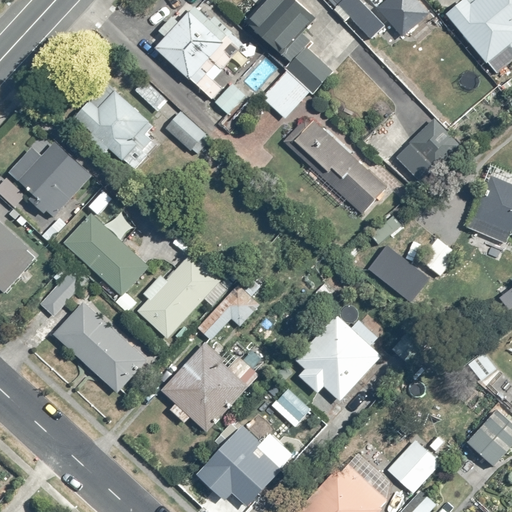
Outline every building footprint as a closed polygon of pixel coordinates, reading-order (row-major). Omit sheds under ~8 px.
[(301,36),(316,21),(315,20),(295,0),(250,0),(257,6),(245,18),(282,55),(301,36)] [(362,0),(329,0),(347,19),(350,16),(371,39),(386,25),(365,2),(362,0)] [(431,14),(418,0),(387,0),(378,8),(403,37),(431,14)] [(511,0),(464,0),(448,14),(498,75),(511,62),(511,0)] [(214,81),(233,61),(248,46),(236,35),(218,17),(216,15),(211,20),(191,1),(162,31),(167,36),(157,47),(211,99),(222,88),(214,81)] [(287,68),(313,93),(323,82),(354,50),(344,40),(340,43),(329,33),(332,29),(322,20),(303,40),(307,44),(286,67),(287,68)] [(313,93),(287,68),(260,97),(286,122),(313,93)] [(247,95),(234,82),(215,101),(229,114),(247,95)] [(77,117),(80,120),(94,133),(89,138),(107,155),(112,149),(135,170),(159,143),(144,130),(151,123),(116,90),(108,83),(77,117)] [(213,139),(181,111),(166,128),(197,157),(213,139)] [(456,138),(434,117),(396,158),(418,178),(456,138)] [(389,186),(315,118),(295,139),(331,172),(334,169),(346,180),(337,190),(363,214),(389,186)] [(0,194),(15,210),(32,192),(56,216),(93,177),(47,133),(10,171),(5,176),(0,170),(0,194)] [(276,161),(255,143),(240,161),(261,178),(276,161)] [(511,185),(491,177),(482,198),(478,196),(465,227),(507,244),(511,234),(511,185)] [(150,266),(90,212),(63,241),(123,296),(150,266)] [(0,290),(4,294),(39,257),(0,221),(0,290)] [(458,253),(438,239),(421,263),(440,277),(458,253)] [(222,279),(186,246),(145,291),(152,297),(139,311),(168,338),(222,279)] [(53,278),(59,284),(40,304),(56,318),(92,278),(77,264),(70,271),(64,265),(53,278)] [(211,340),(234,316),(242,325),(264,302),(243,281),(221,304),(198,327),(211,340)] [(149,360),(87,300),(56,332),(118,392),(149,360)] [(350,328),(344,322),(334,313),(294,358),(304,367),(298,374),(319,392),(325,385),(341,400),(381,356),(372,347),(381,337),(359,318),(350,328)] [(227,360),(207,342),(163,389),(178,403),(172,409),(188,424),(194,417),(207,430),(260,374),(236,351),(227,360)] [(496,369),(483,353),(457,374),(470,390),(496,369)] [(315,408),(289,386),(276,401),(301,423),(315,408)] [(511,448),(511,427),(496,413),(469,442),(495,466),(511,448)] [(234,493),(241,500),(249,507),(265,490),(286,466),(240,424),(219,447),(203,466),(197,472),(228,500),(234,493)] [(441,462),(416,439),(389,470),(414,493),(441,462)] [(395,511),(408,499),(357,451),(300,511),(395,511)] [(432,511),(439,505),(424,490),(402,511),(432,511)]
